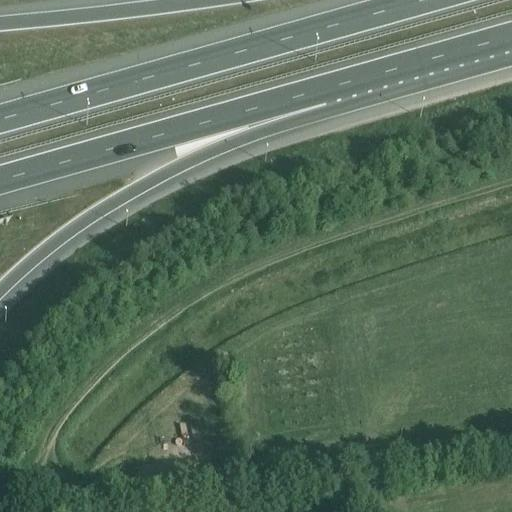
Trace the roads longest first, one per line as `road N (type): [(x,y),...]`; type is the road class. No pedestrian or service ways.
road 1 (motorway): [(429,0),(0,123)]
road 2 (motorway): [(0,290),(125,195),(385,72)]
road 3 (track): [(511,437),(72,505)]
road 4 (motorway): [(0,181),(385,72)]
road 5 (motorway): [(211,0),(0,24)]
road 6 (motorway): [(385,72),(511,37)]
